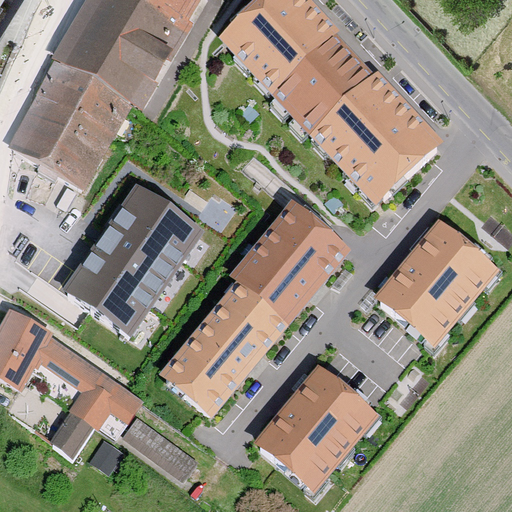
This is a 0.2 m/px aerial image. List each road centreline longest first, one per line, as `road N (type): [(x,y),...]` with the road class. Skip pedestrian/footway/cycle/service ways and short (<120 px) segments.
road 1 (tertiary): [(511,152),(369,0)]
road 2 (tertiary): [(57,0),(0,136)]
